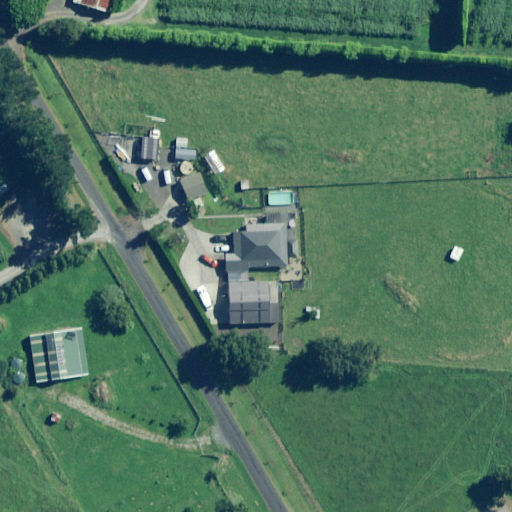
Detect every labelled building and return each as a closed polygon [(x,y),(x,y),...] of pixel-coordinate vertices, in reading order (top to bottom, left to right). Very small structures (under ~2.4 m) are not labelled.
[(112,0),(72,0),(71,2),(109,14),(112,0)] [(159,151),(146,150),(145,159),(159,160),(159,151)] [(194,151),(173,150),(173,160),(194,160),(194,151)] [(205,193),(196,175),(179,183),(187,202),(205,193)] [(285,267),(284,225),(245,227),(245,233),(231,234),(232,255),(223,255),(224,274),(246,273),(246,268),(285,267)] [(268,324),(267,283),(226,284),(227,324),(268,324)] [(86,376),(80,331),(28,338),(35,383),(86,376)]
